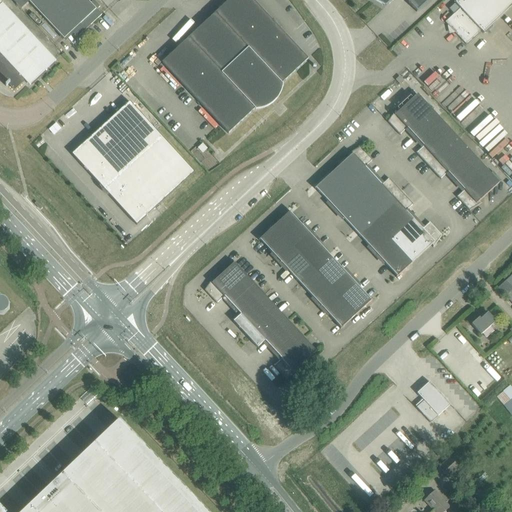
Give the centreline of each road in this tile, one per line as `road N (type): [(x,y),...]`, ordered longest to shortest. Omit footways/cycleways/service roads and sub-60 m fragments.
road 1 (residential): [(257,472),(338,410),(371,366),(511,236)]
road 2 (unclassified): [(193,241),(332,104),(340,43),(311,0)]
road 3 (unknown): [(307,188),(370,136),(456,225),(387,295)]
road 4 (unknown): [(329,350),(274,394),(194,295),(239,245)]
road 5 (tertiary): [(109,331),(257,472)]
road 6 (tertiary): [(257,472),(122,320)]
road 7 (unclassified): [(158,0),(36,113),(0,116)]
road 8 (unknown): [(96,57),(98,94),(70,148),(100,189),(104,209)]
road 9 (tertiary): [(108,306),(0,193)]
road 10 (unclassified): [(0,432),(109,331)]
road 11 (tertiary): [(0,212),(95,318)]
road 12 (unknown): [(239,245),(329,350)]
road 13 (unknown): [(296,197),(387,295)]
road 14 (unclassified): [(95,318),(0,409)]
